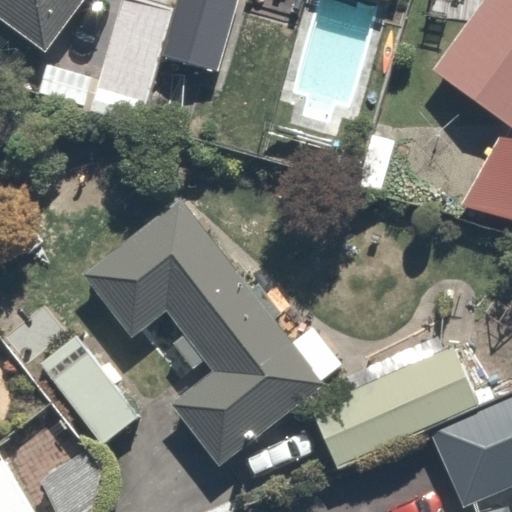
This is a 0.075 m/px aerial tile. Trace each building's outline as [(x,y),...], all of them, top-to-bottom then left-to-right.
[(0,0),(0,21),(34,50),(75,0),(0,0)] [(143,0),(113,0),(101,94),(154,101),(159,60),(215,68),(224,0),(167,0),(167,3),(143,0)] [(511,0),(478,0),(479,1),(422,61),(511,128),(511,0)] [(511,135),(487,132),(473,213),(511,219),(511,135)] [(215,370),(169,405),(208,455),(315,372),(175,191),(73,270),(118,329),(159,297),(215,370)] [(78,316),(25,354),(86,441),(140,402),(78,316)] [(438,333),(305,397),(332,452),(465,388),(438,333)] [(511,391),(416,428),(444,499),(511,472),(511,391)] [(0,511),(42,511),(44,511),(10,454),(0,459),(0,511)]
